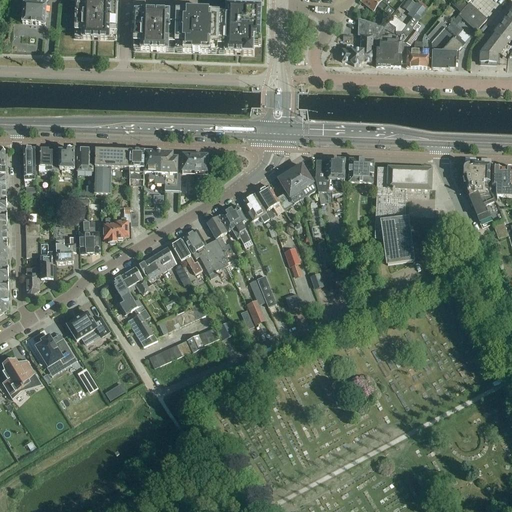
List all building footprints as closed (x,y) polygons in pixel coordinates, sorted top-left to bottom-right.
[(23,25),(45,27),(47,0),(34,0),(34,6),(24,6),(23,25)] [(141,52),(151,53),(158,53),(168,53),(168,52),(183,53),(183,54),(193,54),(200,55),(200,54),(210,55),(210,54),(225,54),(225,55),(235,55),(235,56),(242,56),(253,57),(253,47),(259,47),(259,40),(260,40),(261,9),(260,9),(260,0),(226,0),(226,9),(226,17),(135,13),(134,51),(141,51),(141,52)] [(361,3),(369,9),(368,10),(372,13),(373,12),(374,12),(377,8),(390,18),(394,13),(377,0),(362,0),(363,1),(361,3)] [(410,0),(405,6),(411,11),(416,5),(410,0)] [(82,39),(82,40),(92,40),(92,41),(100,41),(109,41),(109,40),(117,41),(118,3),(76,1),(75,39),(82,39)] [(401,70),(402,43),(403,44),(407,38),(413,31),(416,26),(418,24),(427,12),(417,4),(408,16),(413,20),(402,34),(396,34),(396,30),(387,24),(384,28),(379,36),(377,38),(373,43),(373,51),(377,51),(376,69),(401,70)] [(459,17),(476,33),(487,21),(469,5),(459,17)] [(479,65),(497,66),(498,56),(497,56),(506,45),(508,47),(511,42),(511,11),(493,35),(495,36),(480,55),(479,65)] [(373,22),(383,29),(387,23),(376,17),(373,22)] [(377,38),(379,36),(378,36),(382,31),(382,28),(359,21),(358,37),(361,38),(364,38),(374,39),(373,43),(377,38)] [(419,53),(418,70),(431,71),(431,53),(431,46),(447,28),(441,23),(427,39),(425,37),(423,41),(422,44),(422,46),(421,53),(419,53)] [(432,71),(456,72),(456,61),(457,61),(457,56),(456,55),(465,45),(457,38),(462,32),(453,24),(446,31),(445,30),(431,46),(432,54),(432,71)] [(403,44),(411,47),(419,36),(416,34),(413,31),(407,38),(403,44)] [(372,51),(373,51),(373,43),(374,39),(364,38),(361,38),(361,53),(342,52),(342,64),(351,64),(354,68),(360,68),(363,65),(372,65),(372,51)] [(407,70),(418,70),(419,53),(421,53),(422,46),(422,44),(415,44),(414,52),(407,52),(407,70)] [(35,165),(35,152),(35,150),(24,150),(24,162),(24,182),(31,182),(31,170),(35,170),(35,165)] [(40,153),(35,152),(35,165),(39,165),(39,168),(47,169),(46,172),(52,172),(52,166),(53,155),(53,154),(49,154),(49,152),(46,152),(45,151),(43,151),(42,151),(40,151),(40,153)] [(59,155),(53,155),(52,166),(59,167),(59,171),(74,172),(74,152),(65,152),(64,154),(59,154),(59,155)] [(76,152),(77,174),(93,175),(94,153),(76,152)] [(130,172),(130,154),(96,153),(94,196),(110,197),(111,171),(129,171),(130,172)] [(145,155),(130,154),(130,172),(129,171),(130,188),(144,188),(144,176),(145,155)] [(145,155),(144,176),(150,176),(149,186),(155,186),(155,187),(165,187),(166,187),(166,181),(161,181),(162,155),(145,155)] [(173,156),(162,155),(161,181),(166,181),(166,187),(165,187),(165,194),(180,194),(181,183),(180,183),(181,177),(182,159),(177,158),(177,161),(173,160),(173,156)] [(182,159),(181,177),(182,177),(195,177),(196,156),(190,156),(189,157),(182,157),(182,159)] [(200,156),(196,156),(195,177),(208,178),(209,167),(208,167),(208,158),(202,158),(200,156)] [(329,181),(329,161),(327,161),(327,163),(316,163),(315,180),(318,195),(321,207),(328,205),(328,195),(332,196),(332,199),(344,196),(344,183),(336,183),(337,182),(329,181)] [(345,162),(329,161),(329,181),(337,182),(336,183),(344,183),(345,162)] [(373,185),(377,185),(377,170),(374,170),(374,163),(350,162),(349,185),(373,186),(373,185)] [(464,187),(479,223),(490,218),(486,208),(495,204),(489,191),(487,191),(487,185),(489,185),(489,167),(470,167),(469,167),(468,167),(467,167),(464,170),(464,171),(463,172),(463,173),(463,180),(463,182),(463,183),(463,185),(464,186),(464,187)] [(302,168),(290,175),(305,200),(316,193),(315,189),(302,168)] [(497,199),(502,199),(503,169),(500,169),(499,168),(498,168),(495,168),(493,169),(492,169),(492,186),(496,187),(496,196),(497,199)] [(503,169),(502,199),(511,199),(511,168),(511,169),(511,168),(511,169),(508,168),(507,168),(506,170),(503,169)] [(377,170),(377,185),(375,241),(384,241),(384,242),(387,260),(386,260),(387,260),(388,267),(413,264),(407,221),(404,221),(405,192),(431,193),(432,171),(388,170),(388,171),(377,170)] [(277,201),(280,205),(284,213),(305,200),(290,175),(279,182),(287,195),(277,201)] [(280,205),(277,201),(269,188),(256,196),(267,213),(267,215),(271,222),(275,219),(271,211),(280,205)] [(26,190),(26,192),(27,200),(36,200),(36,189),(26,190)] [(250,213),(248,214),(253,223),(260,219),(264,225),(269,221),(255,197),(254,197),(244,203),(250,213)] [(241,239),(241,240),(243,244),(249,240),(245,233),(246,232),(242,225),(246,223),(238,207),(229,213),(242,235),(240,237),(241,239)] [(116,225),(116,227),(117,241),(118,241),(118,242),(123,242),(123,241),(124,241),(124,239),(129,238),(128,224),(131,224),(131,216),(130,210),(124,210),(124,220),(121,220),(121,225),(116,225)] [(238,241),(241,240),(241,239),(240,237),(242,235),(229,213),(220,218),(229,234),(233,231),(236,237),(238,241)] [(207,226),(217,242),(230,266),(238,262),(229,246),(227,247),(221,238),(227,235),(218,219),(207,226)] [(116,227),(111,227),(110,220),(105,221),(106,227),(104,227),(104,242),(109,241),(109,245),(110,245),(110,246),(116,246),(116,245),(117,244),(117,241),(116,227)] [(493,226),(498,239),(498,241),(508,237),(503,222),(493,226)] [(89,227),(87,227),(87,224),(84,225),(84,235),(80,235),(80,257),(91,256),(91,243),(88,243),(88,236),(89,236),(89,227)] [(89,224),(89,227),(89,236),(88,236),(88,243),(91,243),(91,256),(100,256),(99,234),(95,235),(95,224),(89,224)] [(266,227),(268,231),(272,240),(278,238),(274,228),(271,224),(266,227)] [(292,226),(295,233),(302,231),(299,224),(292,226)] [(26,227),(26,260),(40,260),(40,226),(26,227)] [(230,266),(217,242),(206,247),(197,232),(184,240),(193,255),(194,255),(197,260),(200,258),(210,276),(212,279),(218,276),(216,273),(220,271),(230,266)] [(70,247),(65,248),(64,243),(56,243),(56,248),(57,267),(66,266),(73,265),(73,257),(76,257),(75,240),(70,240),(70,247)] [(172,248),(182,264),(186,261),(196,277),(203,272),(198,263),(195,265),(182,243),(178,245),(176,245),(174,246),(174,247),(172,248)] [(237,244),(233,246),(237,256),(242,253),(237,244)] [(48,256),(48,246),(40,246),(41,282),(43,282),(44,284),(47,284),(48,282),(53,282),(53,256),(48,256)] [(168,250),(154,259),(163,274),(177,265),(168,250)] [(284,255),(290,270),(300,266),(295,251),(284,255)] [(163,274),(154,259),(139,267),(149,283),(163,274)] [(188,280),(181,265),(176,268),(177,271),(175,272),(181,283),(188,280)] [(0,280),(8,281),(8,279),(9,279),(8,269),(0,269),(0,280)] [(120,279),(130,295),(137,290),(140,295),(141,294),(143,297),(150,293),(152,296),(157,293),(152,286),(147,289),(136,270),(120,279)] [(30,299),(40,293),(39,271),(27,271),(27,277),(26,277),(27,297),(30,299)] [(333,272),(326,273),(328,283),(335,282),(333,272)] [(319,276),(311,279),(315,291),(323,289),(319,276)] [(363,282),(366,287),(371,285),(370,285),(374,283),(372,278),(363,282)] [(112,284),(122,300),(128,296),(130,300),(132,299),(130,295),(120,279),(112,284)] [(266,304),(268,310),(276,306),(265,279),(258,282),(262,294),(266,304)] [(0,293),(8,293),(9,293),(9,283),(8,283),(8,281),(0,280),(0,293)] [(259,307),(266,304),(262,294),(258,282),(249,285),(259,307)] [(0,304),(8,305),(8,293),(0,293),(0,304)] [(128,296),(122,300),(125,305),(119,308),(125,317),(130,314),(131,315),(136,311),(138,316),(139,315),(140,316),(128,324),(132,330),(144,350),(158,343),(145,322),(150,319),(145,311),(145,312),(142,307),(138,309),(135,303),(132,299),(130,300),(128,296)] [(298,296),(286,300),(290,312),(301,307),(298,296)] [(173,309),(170,303),(165,306),(168,312),(173,309)] [(0,317),(9,312),(8,305),(0,304),(0,317)] [(202,306),(197,308),(202,319),(207,317),(202,306)] [(197,308),(192,311),(197,322),(202,319),(197,308)] [(260,310),(249,315),(255,327),(265,323),(260,310)] [(192,311),(186,313),(191,324),(197,322),(192,311)] [(186,313),(181,316),(186,327),(191,324),(186,313)] [(88,315),(67,327),(77,343),(82,340),(86,348),(94,343),(89,336),(97,331),(102,339),(110,334),(101,319),(94,324),(88,315)] [(181,316),(176,318),(181,329),(186,327),(181,316)] [(176,318),(170,321),(175,332),(181,329),(176,318)] [(250,320),(244,322),(248,332),(254,329),(250,320)] [(170,321),(165,324),(169,335),(175,332),(170,321)] [(159,326),(160,328),(164,337),(169,335),(165,324),(159,326)] [(230,324),(216,330),(222,342),(236,336),(230,324)] [(215,330),(210,332),(215,343),(220,341),(215,330)] [(210,332),(204,335),(209,346),(215,343),(210,332)] [(204,335),(199,337),(204,348),(209,346),(204,335)] [(199,337),(188,342),(194,356),(204,351),(203,348),(204,348),(199,337)] [(43,345),(36,349),(49,369),(60,362),(63,367),(75,360),(68,348),(63,341),(54,346),(49,338),(42,343),(43,345)] [(188,342),(182,345),(187,356),(192,354),(193,356),(194,356),(188,342)] [(182,345),(177,347),(182,358),(187,356),(182,345)] [(177,347),(172,350),(177,361),(182,358),(177,347)] [(172,350),(166,352),(171,363),(177,361),(172,350)] [(166,352),(161,355),(166,366),(171,363),(166,352)] [(161,355),(155,357),(160,368),(166,366),(161,355)] [(160,368),(155,357),(149,360),(150,361),(154,371),(160,368)] [(38,380),(27,363),(18,365),(16,361),(12,363),(8,364),(2,367),(5,373),(2,375),(7,382),(2,385),(13,402),(21,394),(20,393),(24,390),(26,393),(34,390),(30,384),(38,380)] [(86,371),(78,376),(85,388),(93,383),(86,371)] [(118,389),(106,396),(110,402),(122,395),(118,389)]
